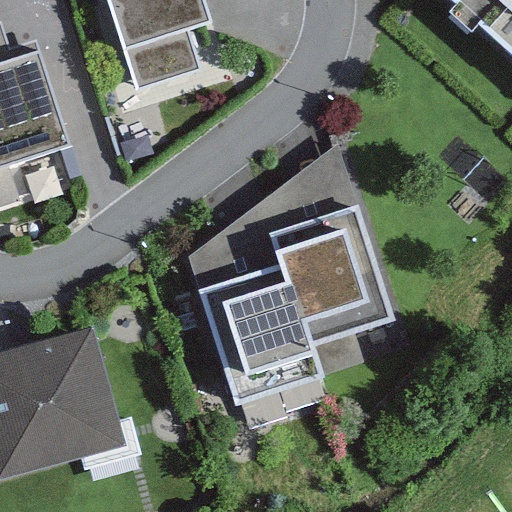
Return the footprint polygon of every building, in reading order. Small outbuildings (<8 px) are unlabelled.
[(110,0),(140,91),(203,71),(192,37),(215,29),(206,0),(110,0)] [(511,0),(444,0),(511,60),(511,0)] [(4,32),(0,32),(0,216),(24,210),(13,171),(76,153),(48,58),(14,68),(4,32)] [(362,214),(274,242),(283,272),(310,355),(398,327),(362,214)] [(310,355),(283,272),(201,297),(236,410),(320,384),(310,355)] [(0,358),(0,485),(80,465),(129,451),(94,334),(0,358)]
